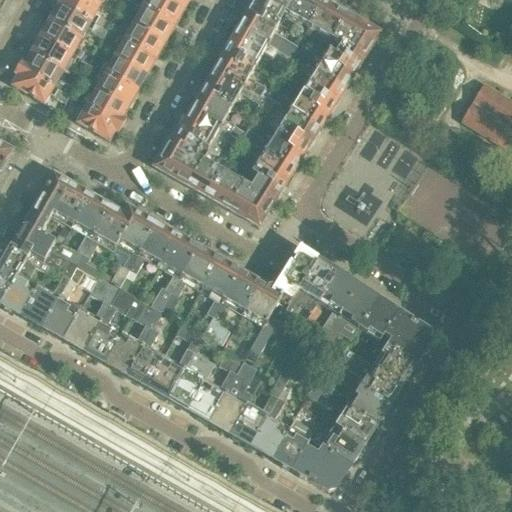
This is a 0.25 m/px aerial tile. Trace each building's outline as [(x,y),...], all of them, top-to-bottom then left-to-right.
[(86,0),(61,0),(58,6),(69,13),(69,14),(78,20),(80,16),(88,21),(87,23),(106,34),(111,27),(94,17),(100,7),(86,0)] [(142,1),(138,8),(151,15),(150,17),(158,21),(160,18),(169,23),(168,25),(174,28),(184,11),(163,0),(147,0),(146,3),(142,1)] [(163,0),(184,11),(190,0),(163,0)] [(251,0),(254,1),(249,10),(273,23),(278,13),(284,16),(293,0),(251,0)] [(322,3),(316,0),(293,0),(284,16),(307,29),(322,3)] [(125,1),(123,5),(130,9),(133,5),(125,1)] [(325,50),(346,17),(322,3),(307,29),(302,39),(310,43),(315,34),(322,38),(317,46),(325,50)] [(58,6),(49,22),(81,40),(86,31),(102,40),(106,34),(87,23),(88,21),(80,16),(78,20),(69,14),(69,13),(58,6)] [(138,17),(133,26),(165,45),(174,28),(168,25),(169,23),(160,18),(158,21),(150,17),(151,15),(138,8),(137,8),(134,15),(138,17)] [(249,10),(237,32),(289,61),(290,59),(294,52),(295,50),(296,48),(274,35),(279,26),(273,23),(249,10)] [(328,54),(357,72),(379,36),(346,17),(325,50),(326,51),(328,52),(332,44),(339,48),(334,56),(329,53),(328,54)] [(49,22),(39,39),(51,45),(50,46),(59,52),(61,49),(69,53),(68,55),(76,60),(80,53),(76,50),(81,40),(49,22)] [(123,34),(119,41),(132,48),(131,50),(139,54),(141,51),(150,56),(149,58),(156,61),(165,45),(133,26),(127,36),(123,34)] [(237,32),(225,53),(255,69),(263,54),(271,59),(269,63),(283,71),(289,61),(237,32)] [(39,39),(30,55),(63,73),(68,64),(72,66),(76,60),(68,55),(69,53),(61,49),(59,52),(50,46),(51,45),(39,39)] [(119,50),(114,59),(147,77),(156,61),(149,58),(150,56),(141,51),(139,54),(131,50),(132,48),(119,41),(115,48),(119,50)] [(290,59),(344,92),(357,72),(328,54),(318,48),(310,60),(295,50),(294,52),(290,59)] [(225,53),(214,72),(265,102),(266,100),(269,96),(263,93),(264,90),(254,84),(253,86),(247,83),(255,69),(225,53)] [(21,64),(17,70),(29,77),(28,78),(38,83),(40,80),(48,85),(47,87),(69,99),(74,91),(69,88),(68,89),(57,82),(63,73),(30,55),(24,66),(21,64)] [(104,67),(100,73),(113,81),(112,82),(120,87),(122,83),(131,88),(130,90),(137,94),(147,77),(114,59),(108,69),(104,67)] [(302,94),(331,112),(344,92),(290,59),(289,61),(283,71),(283,72),(291,76),(293,72),(300,77),(302,74),(311,80),(302,94)] [(88,66),(86,70),(85,72),(92,76),(95,70),(88,66)] [(29,77),(17,70),(13,76),(17,78),(11,89),(43,107),(49,97),(53,99),(53,100),(65,106),(69,99),(47,87),(48,85),(40,80),(38,83),(28,78),(29,77)] [(214,72),(202,94),(230,110),(238,96),(261,108),(265,102),(214,72)] [(101,83),(95,92),(128,110),(137,94),(130,90),(131,88),(122,83),(120,87),(112,82),(113,81),(100,73),(96,80),(101,83)] [(461,124),(478,135),(505,152),(511,140),(511,105),(485,88),(461,124)] [(266,100),(318,133),(331,112),(302,94),(293,108),(284,102),(285,100),(272,91),(269,96),(266,100)] [(85,99),(82,106),(92,112),(91,114),(99,118),(101,115),(110,120),(109,121),(122,129),(125,123),(122,121),(128,110),(95,92),(90,102),(85,99)] [(202,94),(190,115),(240,143),(241,142),(245,136),(245,135),(244,134),(244,136),(233,129),(232,130),(222,124),(230,110),(202,94)] [(70,100),(66,107),(73,112),(77,104),(70,100)] [(277,135),(306,153),(318,133),(266,100),(265,102),(261,108),(260,109),(268,114),(270,111),(286,121),(277,135)] [(92,112),(82,106),(78,113),(82,116),(76,126),(108,144),(114,133),(118,135),(122,129),(109,121),(110,120),(101,115),(99,118),(91,114),(92,112)] [(190,115),(178,136),(200,149),(216,158),(224,143),(236,150),(237,148),(240,143),(190,115)] [(241,127),(247,131),(252,123),(245,119),(241,127)] [(245,135),(245,136),(241,142),(251,148),(293,173),(306,153),(277,135),(268,149),(260,145),(262,141),(247,132),(245,135)] [(154,170),(186,188),(200,162),(195,159),(200,149),(178,136),(173,144),(169,142),(154,170)] [(251,176),(257,179),(280,194),(293,173),(251,148),(241,142),(240,143),(237,148),(260,162),(251,176)] [(0,172),(11,153),(0,146),(0,172)] [(186,188),(206,199),(221,174),(200,162),(186,188)] [(206,199),(227,212),(242,186),(221,174),(206,199)] [(53,177),(24,227),(41,237),(52,216),(69,186),(53,177)] [(242,186),(227,212),(258,229),(280,194),(257,179),(250,191),(242,186)] [(72,228),(89,198),(69,186),(52,216),(72,228)] [(82,260),(110,210),(89,198),(72,228),(87,236),(76,255),(75,256),(82,260)] [(96,283),(97,280),(101,274),(86,265),(99,243),(114,252),(115,250),(135,214),(127,210),(123,217),(110,210),(82,260),(77,269),(75,271),(96,283)] [(135,214),(115,250),(129,258),(123,268),(120,266),(110,285),(119,290),(126,278),(155,226),(135,214)] [(145,260),(159,268),(175,237),(155,226),(126,278),(132,282),(145,260)] [(55,245),(41,237),(24,227),(15,243),(31,253),(29,257),(43,265),(49,269),(69,282),(75,271),(77,269),(82,260),(75,256),(76,255),(62,247),(57,251),(53,248),(55,245)] [(63,231),(59,237),(65,240),(67,237),(68,238),(69,234),(63,231)] [(65,240),(59,237),(55,245),(61,248),(65,240)] [(152,310),(154,311),(161,315),(198,250),(175,237),(159,268),(174,276),(165,292),(163,291),(152,310)] [(0,269),(0,305),(24,264),(38,271),(45,276),(49,269),(43,265),(29,257),(31,253),(15,243),(0,269)] [(198,250),(161,315),(167,319),(187,284),(201,292),(218,262),(198,250)] [(294,299),(316,263),(300,253),(275,292),(274,293),(281,297),(281,298),(290,304),(294,299)] [(206,317),(212,321),(239,273),(218,262),(201,292),(216,300),(206,317)] [(316,263),(294,299),(305,306),(309,300),(310,301),(304,310),(311,315),(315,310),(318,305),(336,276),(316,263)] [(10,314),(20,319),(37,290),(18,279),(22,272),(29,276),(33,269),(24,264),(0,305),(0,307),(1,309),(2,311),(8,314),(10,314)] [(20,319),(41,331),(69,282),(49,269),(45,276),(60,284),(51,298),(37,290),(20,319)] [(212,321),(210,325),(216,328),(218,324),(219,325),(229,307),(244,316),(262,286),(239,273),(212,321)] [(111,279),(101,274),(97,280),(107,286),(111,279)] [(320,333),(325,336),(356,289),(336,276),(318,305),(332,314),(320,333)] [(62,343),(82,355),(118,292),(107,286),(97,280),(96,283),(89,295),(90,296),(90,297),(103,305),(93,322),(79,314),(62,343)] [(41,331),(62,343),(79,314),(64,305),(75,286),(69,282),(41,331)] [(262,286),(244,316),(263,327),(256,340),(256,341),(252,348),(253,349),(246,362),(253,366),(265,345),(270,337),(278,324),(269,319),(279,303),(281,298),(281,297),(274,293),(275,292),(270,289),(267,290),(262,286)] [(356,289),(325,336),(326,336),(314,355),(316,356),(324,361),(325,362),(340,338),(350,344),(359,331),(377,303),(356,289)] [(82,355),(104,367),(120,337),(106,329),(115,312),(129,320),(139,303),(119,292),(118,292),(82,355)] [(125,379),(159,319),(161,315),(154,311),(154,312),(139,304),(139,303),(129,320),(144,329),(135,345),(120,337),(104,367),(125,379)] [(380,345),(384,338),(398,316),(395,315),(394,311),(389,308),(386,309),(377,303),(359,331),(380,345)] [(311,315),(308,319),(306,322),(311,326),(321,314),(315,310),(311,315)] [(390,343),(386,349),(415,368),(430,343),(429,336),(398,316),(384,338),(390,343)] [(125,379),(145,391),(162,361),(148,353),(166,322),(159,319),(125,379)] [(145,391),(165,402),(196,349),(202,338),(182,327),(176,337),(190,345),(177,369),(162,361),(145,391)] [(206,340),(223,350),(229,340),(212,330),(206,340)] [(271,348),(276,340),(270,337),(265,345),(271,348)] [(165,402),(187,414),(204,385),(189,377),(203,353),(196,349),(165,402)] [(386,349),(373,369),(402,388),(415,368),(386,349)] [(364,383),(360,390),(388,408),(402,388),(373,369),(367,365),(359,360),(346,351),(336,366),(364,383)] [(359,360),(367,365),(372,357),(364,352),(359,360)] [(0,394),(8,399),(51,423),(107,456),(110,457),(112,458),(141,475),(171,492),(206,511),(276,511),(262,504),(262,505),(259,503),(260,503),(243,493),(242,494),(240,492),(223,482),(223,483),(221,481),(204,471),(204,472),(201,470),(202,469),(185,460),(184,461),(182,459),(182,458),(165,449),(165,450),(163,448),(163,447),(146,438),(143,437),(144,436),(127,427),(126,427),(124,426),(107,416),(105,415),(105,414),(88,405),(85,404),(86,403),(69,394),(68,394),(66,393),(67,392),(50,383),(49,383),(47,382),(47,381),(30,372),(27,371),(28,370),(11,361),(8,360),(9,359),(0,354),(0,394)] [(277,384),(284,388),(297,365),(277,354),(268,369),(280,376),(276,383),(277,384)] [(313,362),(321,367),(324,361),(316,356),(313,362)] [(228,375),(235,379),(240,370),(241,369),(224,359),(218,369),(228,375)] [(208,426),(228,438),(245,408),(231,400),(242,382),(245,384),(250,376),(240,370),(235,379),(208,426)] [(187,414),(208,426),(235,379),(228,375),(218,393),(204,385),(187,414)] [(318,381),(313,389),(324,395),(375,429),(388,408),(360,390),(351,404),(333,392),(335,390),(329,387),(329,388),(318,381)] [(249,449),(282,392),(284,388),(277,384),(268,398),(270,399),(260,417),(245,408),(228,438),(249,449)] [(324,395),(313,389),(307,399),(329,413),(331,409),(343,416),(334,430),(362,449),(375,429),(324,395)] [(249,449),(271,462),(288,432),(273,424),(283,406),(287,395),(282,392),(249,449)] [(302,411),(308,415),(312,409),(305,405),(302,411)] [(300,419),(305,421),(308,416),(302,413),(300,419)] [(321,449),(320,451),(350,468),(351,467),(354,466),(357,460),(357,457),(362,449),(334,430),(321,449)] [(291,474),(306,450),(309,444),(288,432),(271,462),(279,467),(281,470),(286,473),(289,473),(291,474)] [(306,450),(291,474),(297,477),(298,479),(304,483),(308,483),(327,494),(334,492),(350,468),(320,451),(317,456),(306,450)]
